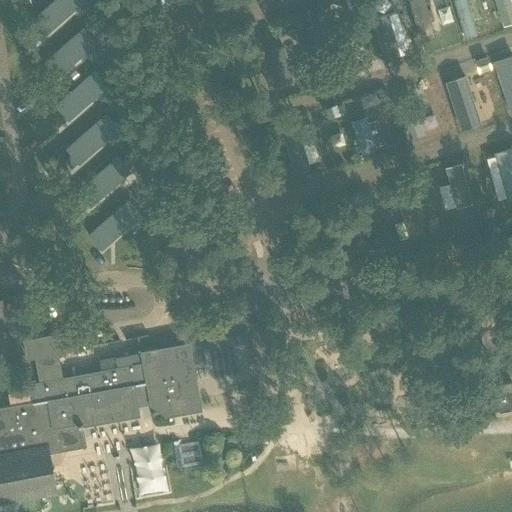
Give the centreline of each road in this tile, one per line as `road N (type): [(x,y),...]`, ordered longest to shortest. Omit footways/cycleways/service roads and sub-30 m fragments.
road 1 (unknown): [(231,123),(511,37)]
road 2 (unknown): [(265,208),(511,129)]
